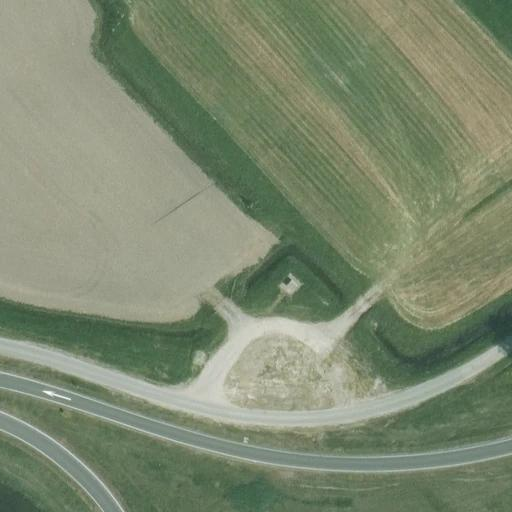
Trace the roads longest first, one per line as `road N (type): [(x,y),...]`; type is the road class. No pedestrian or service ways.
road 1 (unclassified): [(0,346),(242,417),(297,419),(354,416),(438,387),(511,345)]
road 2 (trunk): [(511,447),(367,464),(302,460),(173,435),(0,383)]
road 3 (trunk): [(0,421),(73,466),(112,511)]
